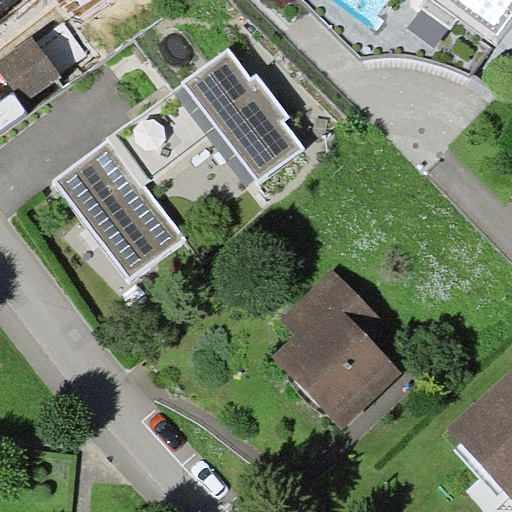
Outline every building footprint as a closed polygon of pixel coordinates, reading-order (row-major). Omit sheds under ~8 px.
[(0,0),(0,43),(57,0),(0,0)] [(511,0),(445,0),(497,38),(511,18),(511,0)] [(64,77),(34,34),(0,57),(0,66),(26,104),(64,77)] [(109,139),(54,180),(131,281),(186,240),(145,185),(218,130),(258,183),(304,148),(284,122),(290,117),(257,73),(252,77),(229,47),(182,83),(108,139),(109,139)] [(342,427),(402,370),(373,339),(387,325),(333,268),(279,319),(294,334),(273,354),(342,427)] [(511,365),(447,422),(511,495),(511,365)]
